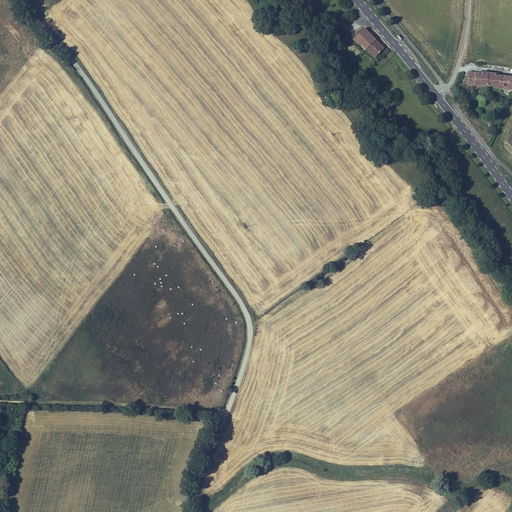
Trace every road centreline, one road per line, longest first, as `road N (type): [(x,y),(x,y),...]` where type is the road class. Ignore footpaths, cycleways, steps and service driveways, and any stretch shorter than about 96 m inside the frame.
road 1 (unclassified): [(200,511),(200,466),(241,373),(247,315),(73,60),(18,0)]
road 2 (tertiary): [(511,196),(357,0)]
road 3 (track): [(0,399),(226,413)]
